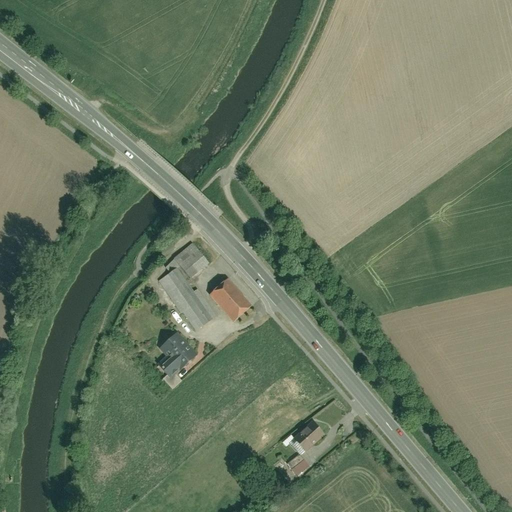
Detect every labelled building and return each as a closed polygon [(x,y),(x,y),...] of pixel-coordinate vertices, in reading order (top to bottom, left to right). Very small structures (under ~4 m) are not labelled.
[(208,265),(192,246),(175,260),(191,279),(208,265)] [(158,282),(194,332),(213,322),(177,270),(158,282)] [(226,278),(211,291),(237,323),(253,311),(226,278)] [(201,358),(178,334),(162,349),(168,356),(159,364),(176,382),(201,358)] [(329,439),(315,424),(291,444),(305,460),(329,439)] [(292,477),(305,468),(300,461),(287,470),(292,477)]
